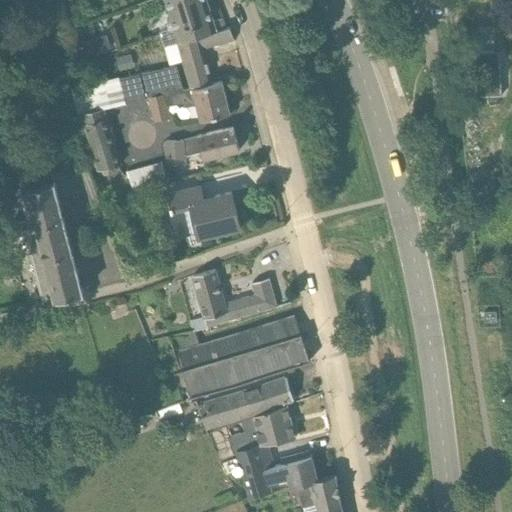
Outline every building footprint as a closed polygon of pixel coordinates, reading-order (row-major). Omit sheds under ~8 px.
[(48,0),(60,48),(72,45),(61,0),(48,0)] [(178,45),(226,29),(223,19),(214,21),(207,0),(164,0),(176,38),(164,41),(165,47),(177,43),(178,45)] [(226,29),(178,45),(190,86),(214,80),(206,49),(234,41),(229,28),(226,29)] [(72,46),(76,60),(109,50),(105,36),(72,46)] [(476,98),(502,97),(500,52),(474,53),(476,98)] [(195,100),(194,90),(184,90),(175,67),(71,91),(84,127),(76,130),(89,170),(96,168),(98,173),(120,167),(106,120),(103,111),(148,99),(154,123),(170,119),(167,107),(195,100)] [(194,90),(195,100),(201,121),(230,114),(222,83),(194,90)] [(185,165),(185,155),(202,152),(204,160),(240,151),(233,128),(197,137),(198,137),(184,141),(166,142),(167,166),(185,165)] [(7,211),(14,235),(25,232),(45,304),(83,293),(54,182),(53,183),(54,184),(21,192),(25,207),(7,211)] [(200,187),(167,195),(172,213),(190,209),(196,239),(239,229),(232,193),(203,200),(200,187)] [(192,333),(204,328),(278,307),(270,278),(253,283),(257,295),(226,304),(215,270),(193,276),(204,318),(190,322),(192,333)] [(499,319),(499,308),(486,309),(486,320),(499,319)] [(302,339),(294,316),(200,346),(198,336),(206,334),(204,328),(192,333),(170,340),(179,374),(177,377),(302,339)] [(185,402),(310,362),(302,339),(177,377),(185,402)] [(286,378),(204,405),(208,417),(201,419),(206,433),(293,401),(286,378)] [(160,419),(161,421),(183,412),(179,402),(145,417),(148,424),(160,419)] [(237,460),(269,451),(267,447),(295,439),(286,406),(242,422),(244,434),(230,438),(237,460)] [(298,487),(318,480),(312,458),(307,459),(305,454),(273,464),(269,451),(237,460),(248,501),(272,493),(270,484),(288,480),(290,489),(298,487)] [(304,511),(335,511),(342,510),(343,510),(337,474),(318,480),(298,487),(304,511)]
